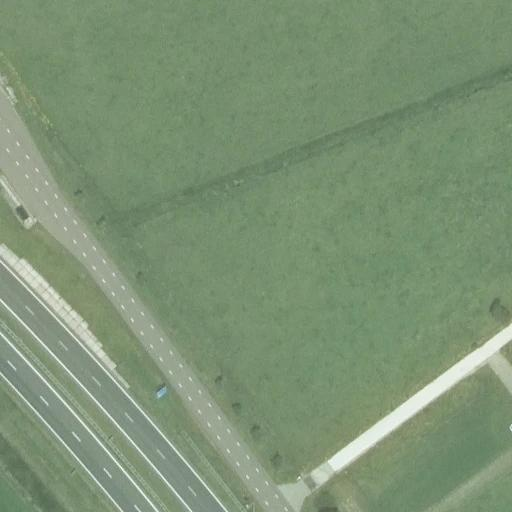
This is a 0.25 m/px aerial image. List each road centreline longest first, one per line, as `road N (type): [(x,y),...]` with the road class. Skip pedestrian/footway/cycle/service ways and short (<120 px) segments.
road 1 (unclassified): [(281,511),(0,132)]
road 2 (trunk): [(207,511),(0,286)]
road 3 (trunk): [(0,356),(137,511)]
